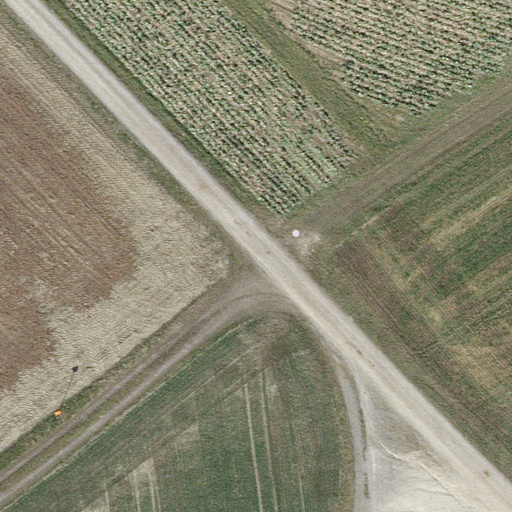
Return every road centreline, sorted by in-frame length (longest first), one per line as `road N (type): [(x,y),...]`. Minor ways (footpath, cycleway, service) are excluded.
road 1 (track): [(281,274),(21,0)]
road 2 (track): [(281,274),(0,491)]
road 3 (track): [(511,508),(281,274)]
road 4 (track): [(263,254),(511,105)]
